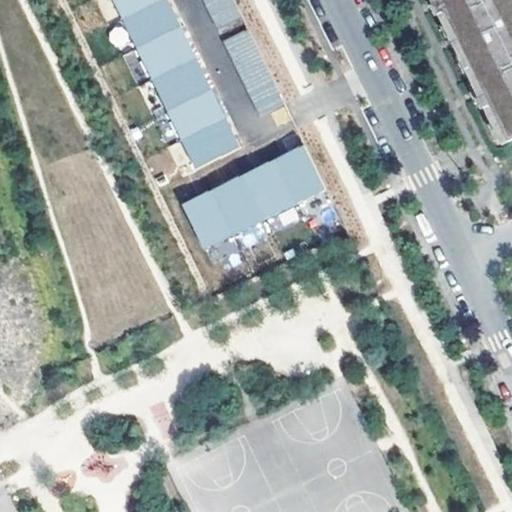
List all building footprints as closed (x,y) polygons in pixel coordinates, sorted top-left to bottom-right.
[(113,0),(123,19),(162,0),(113,0)] [(162,0),(123,19),(137,48),(181,27),(167,0),(162,0)] [(239,17),(231,0),(202,0),(216,28),(239,17)] [(439,0),(431,0),(502,144),(509,141),(439,0)] [(511,12),(506,0),(439,0),(509,141),(511,139),(511,12)] [(137,48),(152,79),(196,58),(181,27),(137,48)] [(282,105),(246,30),(222,42),(259,116),(282,105)] [(152,79),(167,110),(211,89),(196,58),(152,79)] [(167,110),(181,139),(225,118),(211,89),(167,110)] [(181,139),(195,168),(239,147),(225,118),(181,139)] [(304,147),(274,161),(295,205),(325,190),(304,147)] [(274,161),(243,176),(264,219),(295,205),(274,161)] [(243,176),(213,190),(234,234),(264,219),(243,176)] [(182,205),(203,248),(234,234),(213,190),(182,205)]
